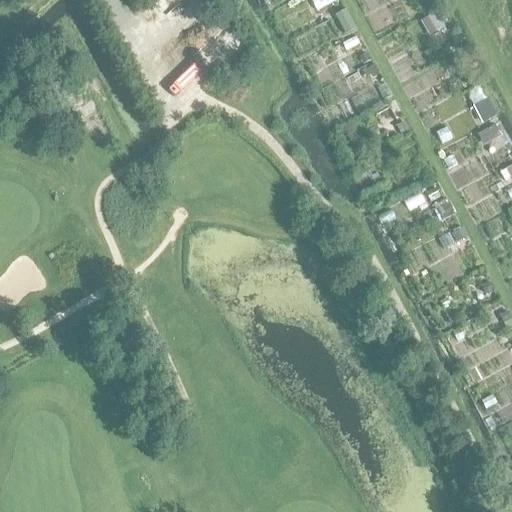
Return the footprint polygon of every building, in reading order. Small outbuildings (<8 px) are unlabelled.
[(451,31),(447,24),(441,12),(426,20),(436,39),(451,31)] [(356,30),(350,20),(340,26),(345,35),(356,30)] [(371,80),(380,76),(374,66),(366,71),(371,80)] [(476,108),(484,123),(492,119),(484,103),(476,108)] [(410,132),(405,122),(397,126),(401,137),(410,132)] [(449,204),(435,211),(441,222),(455,215),(449,204)] [(511,327),(511,322),(507,313),(499,316),(507,331),(511,327)]
